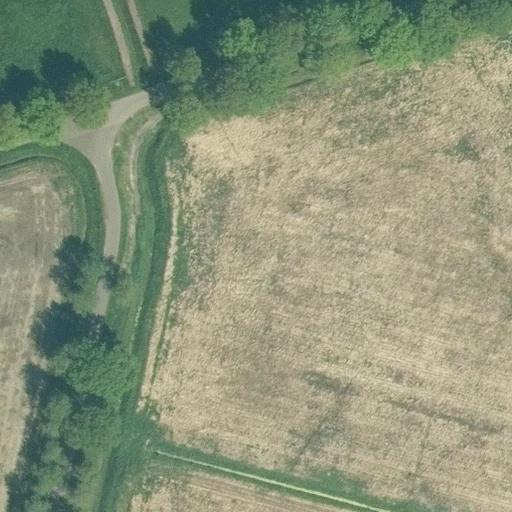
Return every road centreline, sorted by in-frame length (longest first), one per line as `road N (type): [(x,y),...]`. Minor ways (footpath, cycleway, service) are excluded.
road 1 (unclassified): [(53,511),(114,217),(90,115)]
road 2 (unclassified): [(90,115),(435,0)]
